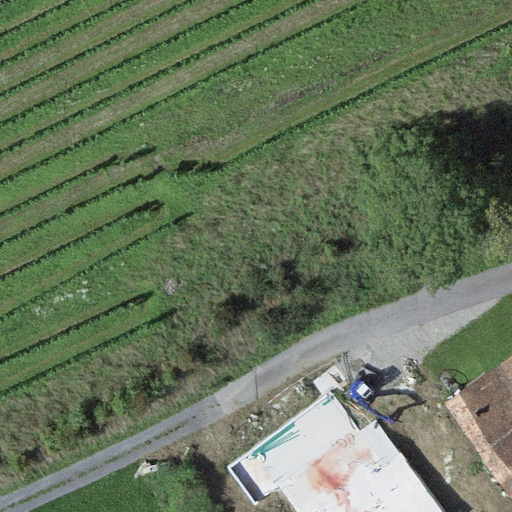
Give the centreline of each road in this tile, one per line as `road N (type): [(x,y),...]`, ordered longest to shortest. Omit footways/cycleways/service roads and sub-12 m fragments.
road 1 (track): [(9,511),(196,423),(330,345)]
road 2 (unclassified): [(330,345),(511,283)]
